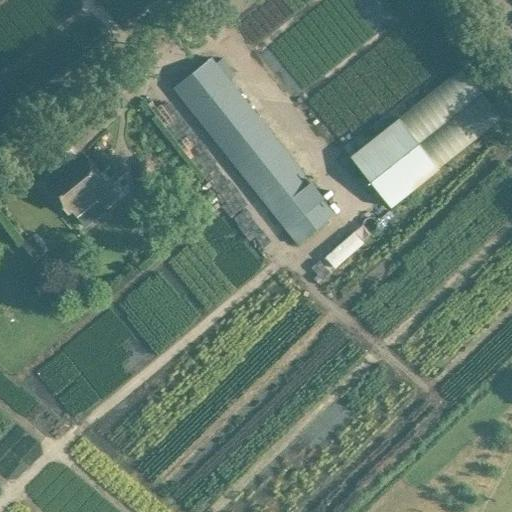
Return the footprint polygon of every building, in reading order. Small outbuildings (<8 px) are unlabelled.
[(174,88),(186,104),(299,245),(336,215),(211,58),(174,88)] [(462,69),(399,119),(351,157),(391,208),(440,169),(502,119),(462,69)] [(69,213),(72,211),(85,227),(106,211),(100,202),(111,194),(104,185),(106,184),(84,156),(47,186),(69,213)] [(162,225),(152,233),(161,245),(171,237),(162,225)] [(22,244),(21,244),(34,260),(44,252),(31,236),(22,244)] [(84,300),(74,300),(74,309),(84,309),(84,300)]
